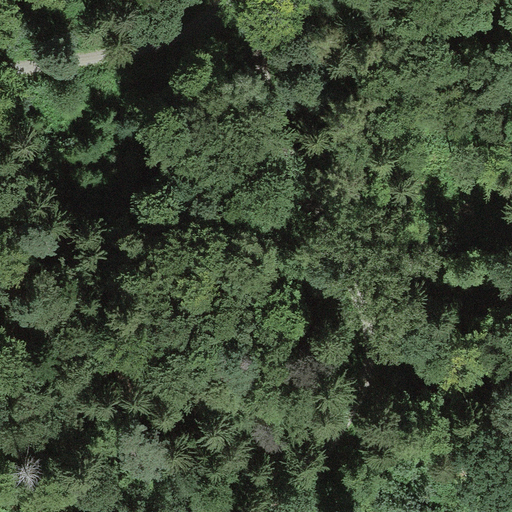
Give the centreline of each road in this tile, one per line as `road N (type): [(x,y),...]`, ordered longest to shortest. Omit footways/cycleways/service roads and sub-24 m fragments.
road 1 (track): [(238,17),(269,122),(359,280),(375,346),(309,493),(311,511)]
road 2 (track): [(0,72),(135,53),(238,17)]
